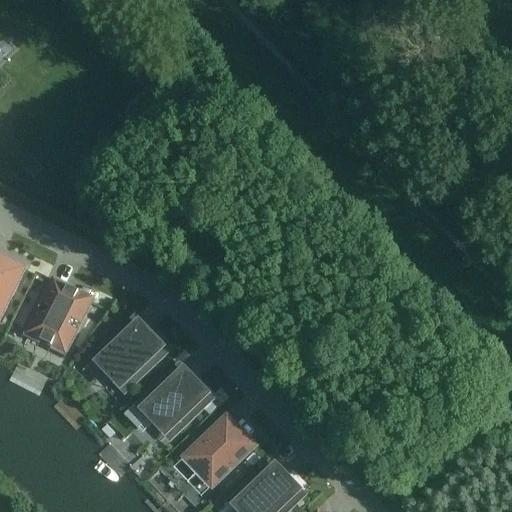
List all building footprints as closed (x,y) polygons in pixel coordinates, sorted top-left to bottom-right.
[(16,186),(29,168),(16,159),(3,177),(16,186)] [(45,210),(56,193),(42,185),(32,203),(45,210)] [(0,258),(0,315),(1,315),(23,270),(0,258)] [(77,296),(78,293),(67,287),(65,291),(53,284),(29,333),(42,339),(40,342),(51,347),(53,344),(65,350),(89,302),(77,296)] [(136,323),(97,360),(125,389),(163,352),(136,323)] [(181,370),(142,407),(170,436),(209,399),(181,370)] [(227,418),(214,430),(217,434),(209,442),(206,438),(190,453),(218,482),(254,447),(227,418)] [(273,466),(234,503),(242,511),(282,511),(301,495),(273,466)]
